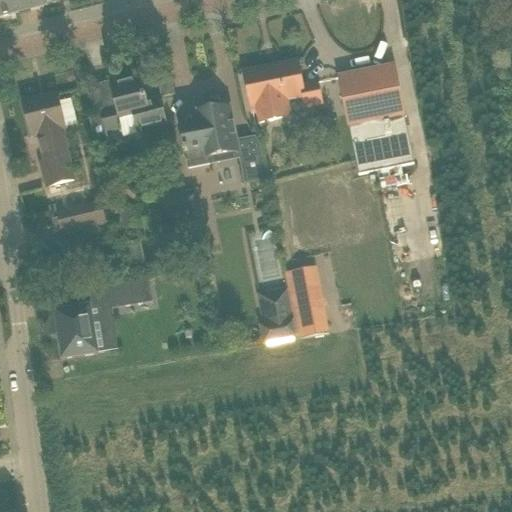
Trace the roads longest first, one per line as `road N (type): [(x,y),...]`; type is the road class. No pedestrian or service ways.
road 1 (tertiary): [(0,219),(39,511)]
road 2 (tertiary): [(0,54),(219,0)]
